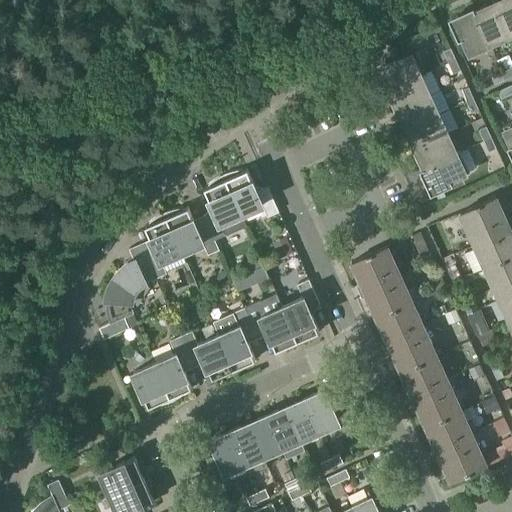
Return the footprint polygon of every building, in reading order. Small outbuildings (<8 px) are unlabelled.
[(511,0),(500,0),(494,3),(509,36),(511,34),(511,0)] [(490,44),(509,36),(494,3),(474,12),(490,45),(490,44)] [(492,48),(490,44),(490,45),(474,12),(454,21),(471,58),(492,48)] [(448,62),(455,59),(450,48),(443,51),(448,62)] [(420,75),(421,76),(424,74),(415,53),(378,69),(387,90),(420,75)] [(455,59),(448,62),(453,73),(460,70),(455,59)] [(511,67),(502,72),(506,79),(511,76),(511,67)] [(491,77),(494,84),(506,79),(502,72),(491,77)] [(396,109),(429,94),(421,76),(420,75),(387,90),(396,109)] [(501,99),(511,94),(509,86),(498,91),(501,99)] [(466,102),(473,98),(468,87),(461,91),(466,102)] [(429,94),(396,109),(405,129),(438,114),(429,94)] [(473,98),(466,102),(471,113),(478,109),(473,98)] [(414,149),(447,134),(438,114),(405,129),(414,149)] [(511,122),(502,127),(511,147),(511,122)] [(484,141),(491,137),(486,126),(479,130),(484,141)] [(447,134),(414,149),(423,168),(456,153),(456,152),(447,134)] [(491,137),(484,141),(489,152),(496,148),(491,137)] [(456,153),(423,168),(433,189),(469,172),(460,151),(456,152),(456,153)] [(224,175),(241,214),(262,204),(267,217),(279,212),(268,187),(257,192),(247,170),(243,171),(242,170),(238,170),(234,171),(230,172),(226,174),(224,175)] [(208,225),(215,240),(226,235),(221,223),(241,214),(224,175),(220,177),(215,180),(211,182),(208,185),(209,187),(205,189),(214,211),(204,215),(208,225)] [(485,268),(511,255),(511,232),(511,230),(511,229),(511,220),(510,217),(506,219),(496,197),(480,203),(475,205),(475,206),(460,213),(485,268)] [(165,213),(182,252),(203,242),(208,255),(220,251),(215,240),(208,225),(198,230),(188,208),(184,209),(183,208),(179,208),(175,209),(171,210),(167,212),(165,213)] [(149,251),(145,253),(156,279),(167,274),(161,261),(182,252),(165,213),(159,215),(156,218),(152,220),(149,223),(150,224),(145,226),(155,249),(149,251)] [(430,254),(420,232),(412,236),(422,258),(430,254)] [(272,242),(279,257),(292,252),(286,237),(272,242)] [(108,319),(110,323),(134,312),(133,310),(132,307),(132,303),(132,301),(132,299),(133,296),(134,294),(136,291),(138,288),(140,287),(142,285),(146,283),(156,279),(145,253),(141,244),(129,249),(134,260),(130,262),(127,264),(123,266),(120,269),(118,272),(115,276),(113,279),(111,283),(109,286),(108,290),(107,294),(106,299),(106,303),(106,307),(106,311),(107,315),(108,319)] [(376,317),(412,301),(387,246),(372,253),(371,252),(366,254),(366,255),(351,262),(361,284),(357,286),(359,292),(362,298),(367,296),(376,317)] [(509,323),(511,321),(511,255),(485,268),(509,323)] [(427,278),(433,290),(443,286),(437,274),(427,278)] [(236,286),(245,282),(242,275),(233,279),(236,286)] [(282,306),(299,345),(305,342),(315,335),(314,333),(319,331),(309,309),(320,304),(309,279),(297,285),(303,297),(282,306)] [(282,307),(276,294),(245,308),(256,333),(266,328),(276,350),(280,348),(281,350),(293,348),(299,345),(282,306),(282,307)] [(478,310),(473,298),(462,303),(477,336),(490,331),(480,309),(478,310)] [(401,372),(437,356),(412,301),(376,317),(386,339),(382,341),(387,352),(391,350),(401,372)] [(236,373),(241,371),(251,363),(251,362),(255,360),(245,337),(256,333),(245,308),(213,322),(219,334),(219,335),(236,373)] [(134,312),(110,323),(99,328),(104,339),(130,328),(129,327),(137,324),(133,314),(134,313),(134,312)] [(496,341),(491,330),(479,336),(483,346),(496,341)] [(236,373),(219,335),(198,344),(192,331),(181,336),(192,361),(202,356),(212,379),(217,377),(217,378),(230,376),(236,373)] [(182,365),(192,361),(181,336),(170,341),(175,354),(155,363),(172,401),(178,399),(188,391),(187,390),(192,388),(182,365)] [(426,426),(461,410),(437,356),(401,372),(411,393),(406,395),(412,407),(416,405),(426,426)] [(484,373),(479,362),(470,366),(476,377),(484,373)] [(166,404),(172,401),(155,363),(133,372),(149,407),(153,405),(154,406),(166,404)] [(499,366),(492,369),(497,380),(504,377),(499,366)] [(511,393),(509,387),(501,390),(505,398),(511,395),(511,393)] [(305,399),(319,432),(339,424),(325,394),(316,398),(315,394),(305,399)] [(500,408),(494,396),(482,402),(487,413),(500,408)] [(301,441),(319,432),(305,399),(294,403),(296,407),(287,410),(301,441)] [(300,441),(301,441),(287,410),(279,414),(278,411),(267,415),(282,449),(286,459),(305,451),(300,441)] [(461,410),(426,426),(436,448),(431,450),(436,461),(441,459),(451,481),(466,474),(466,475),(472,473),(471,472),(486,465),(461,410)] [(263,457),(282,449),(267,415),(257,420),(258,423),(250,427),(263,457)] [(263,457),(250,427),(242,431),(240,427),(230,432),(245,465),(249,475),(267,467),(263,457)] [(226,473),(245,465),(230,432),(220,436),(221,440),(212,444),(218,456),(209,460),(208,457),(207,457),(221,489),(227,487),(229,484),(229,480),(226,473)] [(505,448),(511,444),(511,436),(502,441),(505,448)] [(511,445),(502,450),(505,458),(511,454),(511,445)] [(330,459),(334,467),(343,463),(339,454),(330,459)] [(110,494),(149,477),(146,471),(139,461),(137,462),(135,457),(101,472),(110,494)] [(324,472),(334,467),(330,459),(320,463),(324,472)] [(336,473),(340,481),(350,477),(346,469),(336,473)] [(331,486),(340,481),(336,473),(327,478),(331,486)] [(292,475),(283,479),(289,492),(298,487),(294,479),(292,475)] [(298,487),(308,483),(304,475),(294,479),(298,487)] [(132,511),(132,510),(154,500),(152,496),(154,495),(151,483),(149,477),(110,494),(118,511),(132,511)] [(59,510),(70,505),(59,480),(47,485),(52,496),(59,510)] [(298,487),(302,495),(311,491),(309,486),(308,483),(298,487)] [(292,500),(302,495),(298,487),(289,492),(292,500)] [(256,493),(260,502),(269,497),(265,489),(256,493)] [(250,506),(260,502),(256,493),(246,498),(250,506)] [(60,511),(59,510),(52,496),(43,501),(35,509),(32,511),(60,511)] [(352,507),(354,511),(378,511),(371,498),(352,507)] [(262,507),(264,511),(274,511),(276,511),(272,503),(262,507)]
